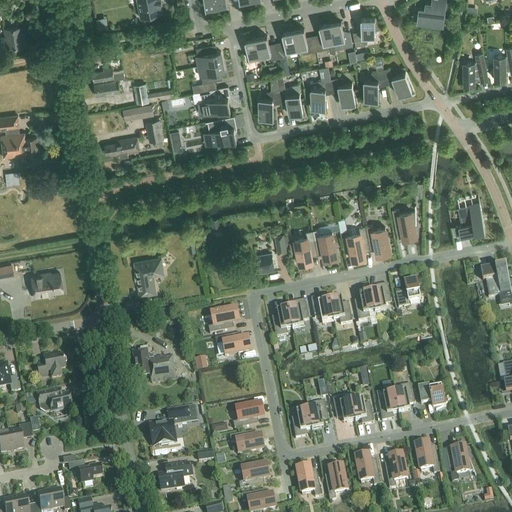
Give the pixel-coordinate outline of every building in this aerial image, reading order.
[(136,0),(140,18),(162,13),(159,0),(136,0)] [(450,14),(451,0),(432,0),(432,3),(426,2),(425,8),(419,8),(417,24),(444,27),(446,14),(450,14)] [(97,19),(100,30),(109,28),(107,17),(97,19)] [(375,30),(379,28),(375,18),(375,17),(361,17),(361,31),(353,33),(356,45),(367,43),(367,37),(375,37),(375,30)] [(330,23),(334,43),(341,42),(342,48),(352,46),(350,32),(344,33),(341,21),(330,23)] [(336,53),(334,43),(330,23),(319,25),(321,34),(313,35),(316,50),(328,48),(329,52),(332,53),(336,53)] [(26,45),(24,35),(24,31),(20,31),(19,26),(4,28),(6,40),(1,41),(2,51),(8,50),(7,47),(26,45)] [(316,50),(313,35),(306,37),(304,28),(293,30),(297,50),(302,49),(303,53),(316,50)] [(293,30),(282,32),(284,41),(284,44),(276,45),(279,57),(284,56),(287,56),(286,52),(297,50),(293,30)] [(256,37),(260,58),(271,55),(272,59),(279,57),(276,45),(276,43),(269,44),(267,35),(256,37)] [(249,60),(260,58),(256,37),(245,40),(249,60)] [(149,45),(151,57),(170,53),(168,42),(149,45)] [(198,66),(223,61),(221,51),(215,52),(213,45),(196,48),(197,55),(196,56),(198,66)] [(511,76),(511,75),(511,47),(506,49),(508,56),(494,56),(494,79),(506,78),(506,71),(511,71),(511,76)] [(481,82),(488,80),(483,53),(475,55),(477,62),(463,62),(463,85),(475,84),(475,77),(480,77),(481,82)] [(223,61),(198,66),(200,76),(201,76),(203,83),(220,80),(219,73),(225,72),(223,61)] [(92,72),(94,83),(118,79),(125,78),(124,70),(122,71),(121,66),(112,68),(103,69),(103,71),(92,72)] [(383,69),(386,85),(394,83),(399,96),(402,95),(402,96),(413,92),(412,90),(405,72),(392,77),(389,68),(383,69)] [(378,86),(386,85),(383,69),(372,72),(372,79),(364,80),(364,100),(367,100),(367,101),(378,101),(378,100),(379,100),(378,86)] [(253,72),(245,74),(246,81),(254,79),(253,72)] [(343,77),(331,79),(333,92),(339,91),(342,104),(345,104),(345,106),(356,103),(356,102),(352,82),(344,84),(343,77)] [(118,79),(94,83),(96,96),(120,92),(118,79)] [(333,92),(331,79),(311,83),(311,108),(314,108),(314,109),(326,109),(326,107),(326,94),(333,92)] [(148,93),(146,83),(134,85),(136,101),(173,96),(172,90),(148,93)] [(278,90),(281,103),(287,102),(289,115),(292,114),(293,116),(304,114),(303,112),(304,112),(298,84),(290,85),(290,87),(278,90)] [(228,87),(228,86),(209,90),(210,92),(200,94),(200,95),(201,95),(202,102),(200,102),(202,114),(218,111),(219,114),(230,112),(228,102),(229,101),(228,94),(229,93),(228,87)] [(273,104),(281,103),(278,90),(267,92),(267,93),(267,98),(259,98),(259,118),(262,118),(262,120),(273,119),(273,118),(273,104)] [(170,108),(168,98),(162,100),(163,109),(170,108)] [(131,107),(123,109),(125,120),(134,119),(131,107)] [(0,128),(19,126),(18,115),(0,117),(0,128)] [(234,117),(234,116),(206,122),(208,122),(210,132),(206,132),(208,145),(225,141),(225,144),(236,142),(234,132),(235,132),(234,124),(235,124),(234,117)] [(150,142),(156,140),(163,139),(160,119),(146,122),(150,142)] [(183,129),(173,131),(179,151),(188,148),(183,129)] [(37,137),(26,138),(25,136),(20,136),(20,133),(1,135),(4,157),(20,156),(21,161),(28,160),(27,155),(39,154),(37,137)] [(137,136),(117,140),(118,143),(106,145),(107,153),(111,153),(111,155),(119,154),(120,157),(128,156),(127,152),(131,151),(131,152),(139,150),(137,136)] [(22,170),(9,171),(11,184),(24,182),(22,170)] [(454,227),(456,237),(460,236),(461,237),(483,232),(480,216),(483,216),(478,193),(477,193),(479,203),(457,208),(460,225),(454,227)] [(414,224),(416,224),(416,211),(412,212),(411,210),(399,213),(398,208),(392,210),(397,236),(403,235),(404,240),(417,238),(414,224)] [(365,226),(370,250),(376,249),(378,257),(390,254),(385,227),(373,229),(372,225),(365,226)] [(364,252),(370,250),(365,226),(359,227),(360,232),(347,234),(353,261),(366,259),(364,252)] [(313,230),(317,255),(323,253),(325,261),(338,258),(332,231),(320,233),(320,229),(313,230)] [(311,256),(317,255),(313,230),(306,232),(307,236),(295,238),(295,242),(290,243),(292,253),(297,252),(300,266),(313,263),(311,256)] [(284,234),(275,236),(278,254),(287,252),(284,234)] [(250,271),(255,270),(256,274),(275,271),(272,253),(248,257),(250,271)] [(152,275),(163,273),(161,259),(135,263),(141,295),(155,292),(152,275)] [(0,266),(0,275),(12,273),(11,264),(0,266)] [(511,299),(511,296),(509,281),(507,281),(503,265),(481,270),(483,281),(485,281),(488,298),(511,294),(511,299)] [(53,293),(62,292),(59,272),(51,274),(50,272),(39,274),(39,275),(30,277),(34,298),(48,295),(47,292),(53,291),(53,293)] [(409,303),(421,300),(419,292),(420,283),(417,283),(417,281),(415,281),(407,280),(406,283),(405,283),(406,289),(395,291),(399,308),(410,306),(409,303)] [(371,293),(375,313),(386,310),(385,305),(392,304),(388,284),(376,287),(377,292),(371,293)] [(369,314),(375,313),(371,293),(359,295),(361,301),(354,302),(358,321),(370,319),(369,314)] [(334,321),(330,301),(324,302),(323,297),(311,299),(315,319),(321,318),(322,323),(334,321)] [(330,301),(334,321),(339,320),(341,325),(352,323),(349,303),(342,304),(341,299),(330,301)] [(289,309),(293,329),(304,327),(303,321),(309,320),(305,300),(293,303),(294,308),(289,309)] [(233,324),(240,322),(238,309),(210,315),(213,327),(208,328),(210,334),(234,329),(233,324)] [(287,330),(293,329),(289,309),(277,312),(278,317),(272,318),(276,338),(288,335),(287,330)] [(241,334),(225,337),(216,339),(217,345),(222,344),(225,357),(252,351),(250,338),(242,340),(241,334)] [(137,377),(150,375),(152,384),(176,380),(172,355),(154,358),(153,356),(148,356),(147,349),(141,350),(142,352),(133,353),(137,377)] [(62,376),(61,369),(65,368),(62,355),(50,357),(50,356),(43,357),(44,365),(36,367),(39,378),(48,376),(47,372),(50,371),(51,378),(62,376)] [(208,369),(206,357),(195,359),(198,371),(208,369)] [(506,393),(511,392),(511,362),(503,364),(506,382),(504,382),(506,393)] [(19,391),(17,383),(16,377),(8,378),(6,365),(0,365),(0,386),(9,384),(11,392),(19,391)] [(370,367),(364,368),(366,385),(373,384),(370,367)] [(395,393),(399,413),(410,411),(409,405),(415,404),(411,384),(399,387),(401,392),(395,393)] [(444,405),(447,404),(443,396),(442,387),(430,389),(429,386),(418,388),(421,403),(432,401),(433,409),(435,409),(436,411),(444,408),(445,407),(444,405)] [(328,395),(327,388),(320,389),(321,397),(328,395)] [(59,390),(36,395),(38,406),(39,406),(40,410),(45,413),(50,411),(50,412),(71,408),(68,394),(60,396),(59,390)] [(393,414),(399,413),(395,393),(383,395),(384,401),(378,402),(382,422),(394,419),(393,414)] [(355,421),(351,402),(346,403),(345,398),(333,400),(337,420),(343,418),(344,424),(355,421)] [(351,402),(355,421),(361,420),(362,426),(374,423),(370,403),(364,405),(363,399),(351,402)] [(308,410),(312,430),(324,428),(323,422),(329,421),(325,401),(313,404),(314,409),(308,410)] [(258,419),(265,417),(263,405),(235,410),(238,422),(233,423),(235,430),(259,425),(258,419)] [(173,426),(198,422),(195,406),(167,411),(169,422),(150,425),(154,447),(161,446),(161,447),(169,446),(169,444),(176,443),(173,426)] [(306,431),(312,430),(308,410),(297,412),(298,418),(292,419),(296,439),(307,436),(306,431)] [(19,430),(8,432),(11,451),(23,449),(21,440),(32,438),(29,424),(18,426),(19,430)] [(228,431),(226,424),(211,427),(213,434),(228,431)] [(0,453),(11,451),(8,432),(0,433),(0,453)] [(238,455),(265,449),(263,436),(255,438),(254,432),(230,437),(231,443),(235,442),(238,455)] [(434,474),(440,473),(435,447),(429,448),(428,442),(415,445),(421,472),(433,470),(434,474)] [(458,481),(457,476),(470,474),(469,473),(474,472),(469,459),(467,460),(464,446),(452,449),(453,456),(447,457),(452,482),(458,481)] [(199,461),(214,459),(213,451),(198,454),(199,461)] [(374,486),(381,485),(376,460),(370,462),(368,454),(356,457),(361,484),(373,482),(374,486)] [(395,483),(407,481),(402,454),(389,456),(391,463),(385,465),(389,489),(396,488),(395,483)] [(69,470),(84,467),(83,461),(67,464),(69,470)] [(183,479),(193,477),(191,463),(166,467),(167,474),(159,475),(161,491),(185,488),(183,479)] [(92,479),(101,477),(99,465),(88,466),(89,469),(78,472),(81,484),(92,482),(92,479)] [(263,479),(271,478),(268,465),(241,470),(243,482),(239,483),(240,490),(265,485),(263,479)] [(335,495),(347,493),(342,465),(329,468),(331,475),(325,476),(330,501),(336,500),(335,495)] [(315,498),(322,496),(317,472),(311,473),(310,466),(297,468),(302,496),(314,493),(315,498)] [(225,495),(232,494),(231,486),(223,487),(225,495)] [(488,489),(491,500),(498,499),(495,488),(488,489)] [(48,491),(52,510),(63,508),(64,511),(70,510),(68,498),(62,499),(60,489),(48,491)] [(33,505),(34,511),(52,511),(52,510),(48,491),(37,493),(39,504),(33,505)] [(249,511),(261,511),(277,508),(274,495),(267,497),(266,491),(241,496),(243,502),(247,501),(249,511)] [(232,494),(225,495),(226,503),(233,502),(232,494)] [(34,511),(33,505),(27,506),(25,496),(14,498),(16,511),(34,511)] [(16,511),(14,498),(2,500),(4,510),(0,511),(16,511)] [(110,511),(110,509),(101,510),(100,505),(92,507),(90,499),(77,502),(78,511),(110,511)] [(224,511),(222,500),(206,504),(207,511),(224,511)]
